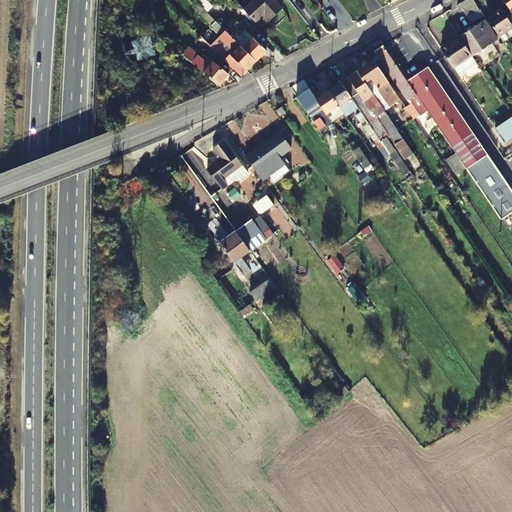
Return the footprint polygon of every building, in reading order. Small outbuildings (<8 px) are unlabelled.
[(213,6),(206,0),(200,0),(198,2),(208,12),(213,6)] [(271,20),(282,8),(274,0),(254,0),(244,9),(255,21),(264,13),(271,20)] [(479,9),(473,0),(465,0),(460,3),(467,16),(479,9)] [(511,0),(503,0),(511,12),(507,16),(511,24),(511,0)] [(487,18),(499,37),(511,28),(511,24),(507,16),(501,8),(487,18)] [(471,54),(472,56),(492,43),(490,40),(496,36),(485,20),(460,37),(471,54)] [(234,68),(242,76),(257,60),(234,39),(227,32),(217,22),(212,27),(221,36),(220,37),(224,41),(220,44),(231,54),(226,60),(234,68)] [(202,37),(221,56),(224,52),(214,43),(218,38),(209,29),(202,37)] [(234,39),(257,60),(267,50),(246,30),(240,36),(238,35),(234,39)] [(442,49),(454,66),(471,54),(460,37),(442,49)] [(406,107),(414,119),(427,109),(408,81),(405,77),(383,45),(375,51),(408,100),(409,99),(412,103),(406,107)] [(182,54),(192,63),(199,54),(189,47),(182,54)] [(454,66),(459,73),(476,62),(472,56),(471,54),(454,66)] [(204,72),(219,85),(234,68),(226,60),(225,60),(220,66),(213,61),(213,62),(206,56),(200,64),(206,69),(204,72)] [(358,71),(384,110),(400,99),(374,60),(367,64),(365,61),(361,63),(363,67),(358,71)] [(487,154),(428,67),(408,81),(427,109),(456,152),(467,168),(487,154)] [(374,110),(373,111),(403,155),(409,163),(416,158),(411,150),(384,110),(358,71),(341,82),(351,97),(358,92),(369,109),(373,107),(374,110)] [(329,90),(343,111),(348,107),(344,102),(351,98),(351,97),(341,82),(329,90)] [(297,96),(306,109),(318,100),(317,98),(309,88),(297,96)] [(331,119),(332,121),(344,112),(343,111),(329,90),(317,98),(318,100),(326,112),(331,119)] [(296,97),(305,109),(306,109),(297,96),(296,97)] [(409,122),(414,119),(406,107),(402,101),(397,105),(409,122)] [(282,106),(276,110),(280,116),(286,112),(282,106)] [(314,121),(320,129),(332,121),(331,119),(326,112),(319,116),(320,117),(314,121)] [(356,116),(374,142),(379,138),(362,112),(356,116)] [(511,117),(495,128),(505,142),(511,137),(511,117)] [(246,156),(263,180),(285,163),(280,156),(292,148),(280,131),(246,156)] [(381,141),(379,138),(374,142),(384,156),(389,153),(381,141)] [(403,174),(407,179),(412,175),(386,138),(381,141),(389,153),(403,174)] [(247,176),(249,173),(224,139),(213,147),(220,157),(212,163),(213,164),(207,169),(223,190),(229,185),(235,181),(241,181),(247,176)] [(353,151),(371,178),(374,176),(373,174),(376,171),(359,146),(353,151)] [(467,168),(456,152),(447,159),(458,175),(467,168)] [(437,189),(441,194),(457,183),(454,178),(437,189)] [(252,204),(258,215),(273,207),(267,196),(252,204)] [(345,207),(350,203),(346,198),(341,201),(345,207)] [(236,231),(251,250),(267,239),(252,219),(236,231)] [(247,265),(242,257),(251,250),(236,231),(221,242),(240,270),(247,265)] [(329,254),(325,257),(336,271),(340,268),(329,254)] [(333,295),(340,290),(325,269),(320,272),(332,287),(329,289),(333,295)] [(250,292),(257,301),(277,286),(271,277),(250,292)] [(257,301),(261,307),(282,292),(277,286),(257,301)] [(375,328),(379,325),(367,309),(363,313),(375,328)]
